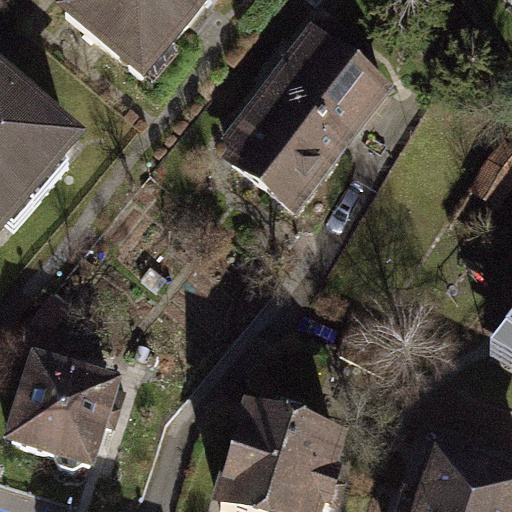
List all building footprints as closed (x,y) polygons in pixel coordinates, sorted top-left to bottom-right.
[(72,0),(57,18),(135,82),(197,7),(203,0),(72,0)] [(305,39),(228,137),(240,146),(224,166),(286,214),(378,97),(305,39)] [(0,222),(64,149),(0,94),(0,222)] [(154,341),(202,373),(249,300),(201,268),(154,341)] [(511,335),(486,368),(511,382),(511,335)] [(117,396),(27,368),(0,453),(0,457),(89,486),(117,396)] [(344,456),(238,420),(207,511),(329,511),(339,486),(334,485),(344,456)] [(511,511),(511,495),(426,468),(411,511),(511,511)]
